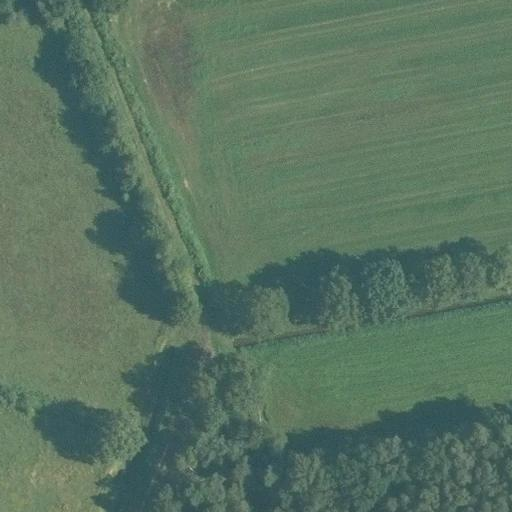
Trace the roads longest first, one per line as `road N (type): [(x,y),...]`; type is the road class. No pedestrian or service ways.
road 1 (track): [(78,0),(192,272),(203,331)]
road 2 (track): [(137,511),(203,355),(203,331)]
